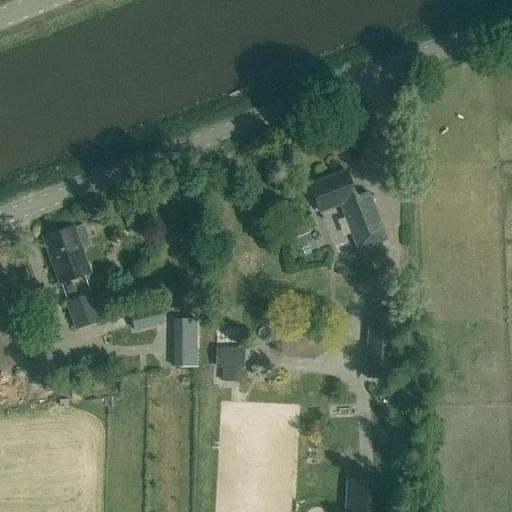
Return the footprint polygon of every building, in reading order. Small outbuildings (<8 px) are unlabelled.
[(355,200),(345,174),(309,188),(318,214),(339,206),(344,220),(338,222),(344,236),(349,234),(356,253),(385,243),(367,196),(355,200)] [(277,218),(285,229),(294,223),(287,211),(277,218)] [(89,275),(73,229),(43,239),(58,285),(89,275)] [(92,294),(65,304),(75,333),(102,323),(92,294)] [(369,311),(365,366),(396,369),(401,314),(369,311)] [(165,313),(137,322),(140,334),(169,325),(165,313)] [(347,478),(345,511),(386,511),(388,481),(347,478)]
